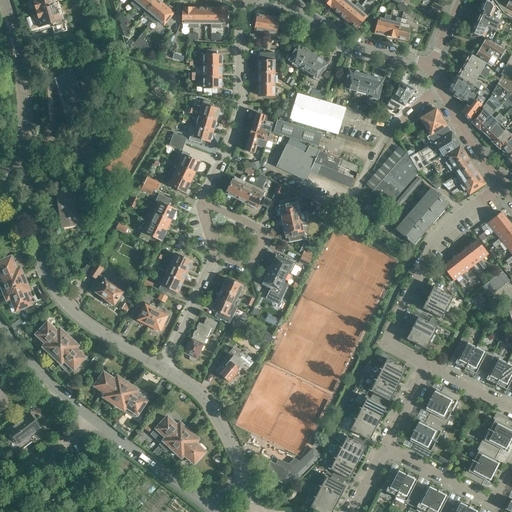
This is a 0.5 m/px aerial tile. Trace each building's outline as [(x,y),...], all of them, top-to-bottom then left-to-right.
[(35,2),(37,10),(57,4),(55,0),(30,0),(32,3),(35,2)] [(139,0),(134,6),(139,10),(142,7),(146,10),(155,0),(139,0)] [(148,18),(152,21),(165,6),(158,0),(155,0),(146,10),(151,15),(148,18)] [(336,0),(331,7),(340,14),(350,2),(347,0),(336,0)] [(481,12),(480,14),(490,18),(491,17),(496,19),(499,12),(491,0),(483,0),(484,0),(483,1),(483,2),(482,3),(482,4),(482,5),(479,11),(481,12)] [(350,2),(340,14),(349,21),(362,7),(357,3),(355,6),(350,2)] [(57,4),(37,10),(39,18),(37,19),(39,27),(58,21),(58,23),(52,24),(55,34),(67,30),(65,21),(61,10),(58,11),(57,4)] [(165,6),(152,21),(156,25),(159,21),(164,26),(174,13),(165,6)] [(362,7),(349,21),(357,29),(368,17),(362,12),(365,9),(362,7)] [(188,28),(193,28),(193,8),(183,8),(182,24),(188,24),(188,28)] [(193,8),(193,28),(199,28),(199,24),(204,24),(204,8),(193,8)] [(211,28),(216,28),(217,8),(204,8),(204,24),(211,24),(211,28)] [(217,8),(216,28),(221,28),(221,24),(227,24),(228,8),(217,8)] [(374,33),(386,36),(389,20),(390,16),(385,14),(384,19),(378,17),(374,33)] [(490,18),(480,14),(476,23),(499,33),(499,32),(501,27),(504,28),(506,23),(496,19),(491,17),(490,18)] [(260,36),(265,37),(268,17),(257,15),(255,31),(261,32),(260,36)] [(268,17),(265,37),(270,37),(271,33),(277,34),(279,19),(268,17)] [(395,21),(389,20),(386,36),(397,39),(401,18),(396,17),(395,21)] [(401,18),(397,39),(407,41),(411,25),(405,24),(406,19),(401,18)] [(499,33),(499,32),(499,33),(476,23),(475,24),(475,25),(474,25),(474,26),(474,27),(473,28),(473,29),(470,38),(482,37),(486,39),(498,47),(501,40),(496,38),(499,33)] [(135,39),(137,41),(144,33),(139,30),(135,35),(137,37),(135,39)] [(144,33),(137,41),(138,42),(140,39),(143,41),(147,36),(144,33)] [(497,58),(500,60),(506,51),(498,47),(486,39),(481,48),(497,58)] [(261,49),(272,50),(273,42),(269,41),(269,42),(260,41),(259,47),(262,48),(261,49)] [(294,63),(299,66),(308,51),(299,45),(288,62),(292,65),(294,63)] [(492,66),(497,58),(481,48),(476,56),(492,66)] [(299,66),(309,73),(318,57),(308,51),(299,66)] [(465,62),(487,75),(492,77),(494,73),(484,67),(486,64),(470,54),(468,56),(465,62)] [(511,81),(511,54),(502,71),(500,75),(502,76),(511,81)] [(204,67),(222,67),(222,55),(204,55),(204,67)] [(318,57),(309,73),(314,76),(312,77),(317,81),(328,64),(318,57)] [(61,64),(63,69),(62,69),(64,75),(55,77),(62,98),(63,98),(66,107),(75,104),(77,110),(86,107),(82,97),(83,96),(82,92),(80,93),(77,84),(92,79),(85,61),(71,66),(69,61),(61,64)] [(259,73),(275,73),(275,61),(259,61),(259,73)] [(487,75),(465,62),(461,69),(477,78),(479,75),(485,79),(487,75)] [(204,77),(222,77),(222,67),(204,67),(204,77)] [(479,90),(488,95),(490,92),(488,90),(481,86),(475,82),(477,78),(461,69),(458,74),(456,76),(472,86),(479,89),(479,90)] [(356,91),(361,74),(349,71),(344,90),(350,91),(350,89),(356,91)] [(259,73),(259,84),(275,84),(275,73),(259,73)] [(361,74),(356,91),(367,94),(372,76),(361,74)] [(372,76),(367,94),(373,95),(373,97),(378,99),(383,79),(372,76)] [(472,86),(456,76),(449,89),(450,92),(458,96),(457,98),(463,102),(464,100),(471,104),(475,96),(470,93),(471,91),(469,90),(472,86)] [(511,81),(502,76),(497,84),(505,90),(511,82),(511,81)] [(222,77),(204,77),(204,88),(204,96),(212,96),(212,94),(217,94),(217,88),(222,88),(222,77)] [(388,106),(399,112),(407,98),(409,99),(410,97),(413,92),(414,91),(413,88),(412,89),(401,83),(388,106)] [(275,84),(259,84),(259,96),(275,96),(275,84)] [(510,94),(505,90),(497,84),(491,94),(492,94),(472,123),(479,129),(491,116),(505,101),(510,95),(510,94)] [(392,87),(385,85),(381,101),(385,103),(392,87)] [(488,95),(479,90),(477,94),(478,95),(477,96),(478,96),(475,101),(474,100),(471,106),(468,107),(466,106),(462,111),(467,115),(466,117),(470,121),(482,105),(488,95)] [(337,105),(336,104),(296,92),(283,118),(338,134),(343,117),(355,120),(357,111),(355,110),(352,109),(337,105)] [(336,104),(337,105),(352,109),(353,103),(337,98),(336,104)] [(188,112),(199,115),(217,120),(220,110),(211,108),(213,102),(204,100),(201,111),(189,107),(188,112)] [(446,126),(445,124),(444,120),(441,117),(436,110),(421,119),(430,135),(421,140),(426,148),(452,133),(447,125),(446,126)] [(390,122),(392,116),(382,111),(380,117),(390,122)] [(252,132),(267,136),(268,132),(261,130),(265,116),(257,114),(252,132)] [(483,132),(486,135),(502,117),(499,114),(494,119),(491,116),(479,129),(481,132),(483,132)] [(196,126),(213,131),(217,120),(199,115),(196,126)] [(506,121),(502,117),(486,135),(489,138),(489,139),(492,142),(504,129),(501,126),(506,121)] [(279,121),(278,121),(274,133),(318,146),(321,134),(287,123),(287,121),(279,118),(279,121)] [(213,131),(196,126),(195,129),(192,128),(188,140),(201,144),(202,140),(210,142),(213,131)] [(495,145),(499,149),(511,136),(507,132),(504,129),(492,142),(495,145)] [(267,136),(252,132),(247,150),(255,152),(257,145),(258,145),(258,146),(262,147),(263,146),(266,147),(267,141),(266,141),(267,136)] [(171,139),(184,144),(187,138),(174,133),(171,139)] [(426,148),(409,158),(418,172),(425,167),(431,163),(442,156),(460,146),(452,133),(426,148)] [(506,157),(511,152),(511,135),(511,136),(499,149),(500,149),(501,148),(504,153),(504,154),(506,157)] [(184,144),(171,139),(169,145),(182,150),(184,144)] [(325,167),(330,169),(333,170),(335,171),(338,172),(343,160),(321,151),(316,163),(314,162),(320,150),(309,147),(306,154),(287,145),(276,167),(306,181),(310,172),(317,174),(321,165),(325,167)] [(431,163),(432,165),(438,174),(446,168),(466,155),(464,152),(460,146),(442,156),(431,163)] [(407,153),(387,175),(372,192),(388,207),(418,173),(418,172),(409,158),(407,153)] [(179,165),(195,172),(200,163),(182,154),(180,158),(182,159),(179,165)] [(452,170),(456,175),(472,165),(466,155),(446,168),(448,172),(452,170)] [(195,172),(179,165),(175,174),(191,182),(195,172)] [(317,174),(321,176),(325,167),(321,165),(317,174)] [(460,186),(461,186),(478,174),(472,165),(456,175),(442,184),(450,192),(456,188),(460,186)] [(321,176),(326,178),(330,169),(325,167),(321,176)] [(330,169),(326,178),(331,180),(335,171),(333,170),(330,169)] [(331,180),(337,182),(341,173),(338,172),(335,171),(331,180)] [(341,173),(337,182),(343,185),(347,176),(341,173)] [(191,182),(175,174),(172,181),(170,180),(168,184),(186,192),(191,182)] [(254,186),(246,203),(256,207),(264,191),(262,190),(263,189),(262,187),(267,177),(264,176),(260,174),(254,186)] [(469,194),(484,184),(478,174),(461,186),(464,190),(465,189),(469,194)] [(144,184),(158,190),(161,183),(148,176),(144,184)] [(347,176),(343,185),(349,188),(354,178),(347,176)] [(227,193),(237,198),(244,182),(235,177),(227,193)] [(430,177),(427,180),(432,185),(435,182),(430,177)] [(418,178),(412,184),(416,187),(422,181),(418,178)] [(237,198),(246,203),(254,186),(244,182),(237,198)] [(158,190),(144,184),(141,190),(151,195),(154,189),(157,191),(158,190)] [(275,193),(280,195),(284,186),(279,184),(275,193)] [(411,193),(416,187),(412,184),(407,190),(411,193)] [(58,187),(63,227),(78,225),(74,185),(58,187)] [(298,193),(307,198),(310,192),(301,187),(298,193)] [(312,189),(310,192),(307,198),(313,201),(318,192),(312,189)] [(420,201),(438,216),(437,215),(442,209),(443,210),(448,204),(431,189),(420,201)] [(407,190),(402,196),(406,199),(411,193),(407,190)] [(313,201),(316,202),(319,204),(324,195),(318,192),(313,201)] [(155,212),(171,220),(176,210),(168,206),(171,200),(159,194),(156,201),(160,203),(155,212)] [(319,204),(321,205),(325,207),(331,198),(324,195),(319,204)] [(400,206),(406,199),(402,196),(396,202),(400,206)] [(269,200),(264,197),(260,205),(266,207),(269,200)] [(280,205),(282,216),(300,213),(296,198),(281,201),(282,205),(280,205)] [(325,207),(332,211),(337,201),(331,198),(325,207)] [(337,201),(332,211),(339,214),(344,205),(337,201)] [(437,217),(438,216),(420,201),(396,230),(413,244),(414,244),(413,243),(418,237),(419,238),(424,232),(423,231),(426,228),(427,229),(432,223),(431,222),(436,216),(437,217)] [(368,205),(364,209),(370,215),(374,211),(368,205)] [(394,205),(388,212),(392,215),(397,209),(394,205)] [(150,222),(166,230),(171,220),(155,212),(150,222)] [(387,221),(392,215),(388,212),(383,218),(387,221)] [(487,223),(494,231),(508,221),(501,212),(487,223)] [(282,216),(285,227),(302,223),(300,213),(282,216)] [(166,230),(150,222),(147,221),(139,238),(148,242),(151,235),(161,240),(166,230)] [(501,240),(511,231),(511,226),(508,221),(494,231),(500,239),(496,241),(498,244),(502,242),(501,240)] [(337,228),(344,230),(346,225),(339,222),(337,228)] [(116,229),(125,233),(128,228),(119,223),(116,229)] [(302,223),(285,227),(287,237),(304,233),(302,223)] [(354,231),(366,236),(368,231),(357,226),(354,231)] [(502,242),(508,248),(511,244),(511,231),(501,240),(502,242)] [(488,254),(477,240),(469,247),(479,261),(481,260),(488,254)] [(469,247),(460,254),(471,268),(478,262),(481,266),(484,263),(481,260),(479,261),(469,247)] [(302,256),(311,260),(313,255),(304,251),(302,256)] [(0,273),(0,276),(2,276),(3,278),(9,275),(11,279),(22,274),(20,268),(16,270),(11,257),(2,261),(1,257),(0,255),(0,254),(0,270),(1,273),(0,273)] [(171,264),(187,272),(192,262),(176,254),(171,264)] [(460,254),(451,260),(462,274),(464,273),(471,268),(460,254)] [(288,273),(290,274),(296,261),(285,256),(284,259),(276,255),(272,265),(288,273)] [(311,260),(302,256),(299,261),(308,266),(311,260)] [(461,275),(464,279),(467,277),(464,273),(462,274),(451,260),(443,267),(454,281),(461,275)] [(83,271),(99,282),(107,270),(103,268),(95,263),(92,267),(88,264),(83,271)] [(166,274),(182,281),(187,272),(171,264),(166,274)] [(272,265),(267,274),(283,282),(288,273),(272,265)] [(509,281),(502,272),(498,275),(505,284),(509,281)] [(26,284),(22,274),(11,279),(9,275),(3,278),(2,276),(0,276),(0,281),(7,299),(12,297),(11,295),(17,293),(15,288),(26,284)] [(182,281),(166,274),(161,284),(178,291),(182,281)] [(283,282),(267,274),(262,284),(274,290),(271,295),(273,296),(274,297),(275,298),(275,299),(277,300),(276,302),(277,303),(275,308),(281,311),(282,310),(286,312),(287,308),(288,308),(291,302),(290,302),(291,299),(287,296),(284,294),(283,292),(283,291),(283,289),(281,288),(283,282)] [(505,284),(498,275),(494,278),(501,287),(505,284)] [(222,288),(238,296),(243,286),(227,278),(222,288)] [(501,287),(494,278),(490,281),(497,290),(501,287)] [(105,279),(96,292),(107,299),(106,300),(107,300),(107,301),(113,305),(113,304),(114,305),(123,292),(105,279)] [(497,290),(490,281),(486,284),(493,293),(497,290)] [(12,297),(7,299),(8,301),(12,300),(16,310),(31,304),(25,291),(29,290),(26,284),(15,288),(17,293),(11,295),(12,297)] [(486,284),(482,287),(489,296),(493,293),(486,284)] [(428,297),(448,308),(453,297),(434,287),(430,294),(428,297)] [(217,298),(237,307),(239,302),(236,301),(238,296),(222,288),(217,298)] [(448,308),(428,297),(427,298),(428,298),(426,302),(426,301),(422,309),(442,319),(448,308),(449,309),(450,309),(448,308)] [(237,307),(217,298),(212,308),(218,311),(215,316),(229,323),(237,307)] [(491,311),(497,307),(493,301),(486,306),(491,311)] [(137,320),(149,326),(157,310),(145,304),(137,320)] [(157,310),(149,326),(160,332),(164,324),(166,325),(170,316),(157,310)] [(494,312),(484,316),(486,321),(491,319),(496,317),(494,312)] [(185,353),(190,355),(189,358),(190,360),(193,362),(196,361),(197,359),(204,344),(207,337),(205,336),(209,327),(214,330),(217,322),(207,317),(204,324),(199,322),(197,327),(198,328),(196,331),(195,330),(193,335),(194,335),(192,338),(185,353)] [(412,328),(432,338),(438,328),(418,317),(414,324),(412,328)] [(231,326),(236,329),(238,330),(239,330),(240,331),(242,327),(240,326),(241,325),(233,321),(231,326)] [(511,326),(511,321),(493,329),(502,335),(505,328),(511,325),(511,326)] [(42,345),(44,346),(47,343),(48,344),(52,340),(56,343),(65,333),(60,329),(57,332),(48,323),(37,334),(45,341),(42,345)] [(236,329),(231,326),(224,338),(227,340),(229,336),(231,338),(236,329)] [(434,339),(432,338),(412,328),(412,329),(410,332),(407,339),(416,344),(414,347),(423,351),(424,348),(426,349),(432,339),(434,340),(434,339)] [(73,340),(65,333),(56,343),(52,340),(48,344),(47,343),(44,346),(61,362),(64,359),(63,358),(67,353),(64,350),(73,340)] [(464,371),(477,347),(477,346),(476,348),(467,343),(467,342),(461,338),(452,356),(457,359),(455,363),(465,369),(464,371)] [(64,359),(61,362),(62,363),(61,365),(69,372),(73,367),(74,368),(84,357),(75,348),(78,345),(73,340),(64,350),(67,353),(63,358),(64,359)] [(216,370),(220,373),(229,381),(234,374),(235,375),(244,363),(249,368),(253,363),(250,360),(251,358),(245,354),(244,355),(241,352),(240,353),(233,347),(227,355),(231,359),(225,366),(222,364),(216,370)] [(477,347),(464,371),(465,369),(476,374),(478,370),(483,372),(492,354),(486,351),(485,353),(476,348),(477,347)] [(495,387),(508,362),(507,362),(507,364),(497,359),(498,357),(492,354),(483,372),(488,375),(486,379),(496,385),(495,387)] [(90,363),(95,366),(99,360),(94,357),(90,363)] [(379,369),(381,370),(401,380),(402,380),(401,379),(403,376),(407,369),(387,359),(381,369),(380,368),(379,369)] [(508,363),(508,362),(495,387),(496,385),(507,390),(509,386),(511,387),(511,366),(507,364),(508,363)] [(376,381),(395,391),(396,391),(396,390),(399,384),(401,380),(381,370),(376,380),(374,379),(374,380),(376,381)] [(102,394),(104,396),(107,392),(108,394),(112,388),(116,391),(123,380),(117,376),(115,380),(104,372),(95,385),(105,391),(102,394)] [(68,387),(67,388),(72,393),(78,387),(70,379),(65,385),(68,387)] [(132,386),(123,380),(116,391),(112,388),(108,394),(107,392),(104,396),(108,398),(106,402),(110,404),(112,401),(124,409),(126,406),(124,404),(128,399),(124,397),(132,386)] [(374,393),(372,396),(383,402),(384,399),(390,401),(392,397),(395,391),(376,381),(370,391),(369,390),(368,390),(374,393)] [(126,406),(124,409),(126,411),(125,412),(126,413),(132,417),(134,417),(135,418),(146,401),(135,393),(137,390),(132,386),(124,397),(128,399),(124,404),(126,406)] [(429,399),(453,412),(453,411),(452,410),(457,401),(458,402),(462,396),(444,387),(441,392),(436,390),(431,400),(429,399)] [(8,403),(0,390),(0,409),(2,408),(4,408),(8,405),(8,403)] [(361,408),(381,419),(384,412),(386,408),(381,405),(383,402),(372,396),(370,399),(365,397),(366,398),(361,408)] [(428,418),(445,427),(449,421),(447,420),(452,411),(453,412),(429,399),(431,400),(426,411),(430,413),(428,418)] [(356,419),(375,429),(377,426),(381,419),(382,419),(381,419),(361,408),(359,407),(359,408),(361,409),(356,419)] [(488,429),(511,441),(510,441),(511,437),(511,428),(511,426),(511,421),(496,413),(492,420),(494,421),(489,430),(488,429)] [(8,430),(23,449),(33,441),(29,436),(40,427),(30,414),(8,430)] [(152,415),(145,425),(150,429),(158,420),(152,415)] [(152,433),(162,442),(167,437),(169,439),(173,434),(176,436),(185,427),(181,423),(178,426),(168,416),(157,428),(152,433)] [(375,429),(356,419),(354,418),(354,419),(355,420),(350,430),(370,441),(373,433),(375,430),(376,430),(376,429),(375,429)] [(442,433),(445,427),(428,418),(425,423),(420,421),(415,431),(413,430),(437,443),(438,442),(436,441),(441,432),(442,433)] [(117,425),(123,429),(126,425),(120,420),(117,425)] [(184,444),(193,434),(185,427),(176,436),(173,434),(169,439),(167,437),(162,442),(161,444),(167,450),(170,446),(179,454),(174,460),(177,462),(182,456),(181,456),(185,453),(182,451),(187,446),(184,444)] [(483,439),(480,445),(498,454),(500,449),(505,451),(510,441),(511,442),(511,441),(488,429),(488,430),(489,430),(484,440),(483,439)] [(414,444),(411,449),(429,458),(433,452),(431,451),(436,442),(437,443),(413,430),(415,431),(410,441),(414,444)] [(181,456),(182,456),(183,458),(186,455),(194,462),(205,451),(195,442),(198,439),(193,434),(184,444),(187,446),(182,451),(185,453),(181,456)] [(341,448),(360,458),(361,458),(363,454),(366,447),(347,437),(341,447),(339,447),(341,448)] [(472,460),(496,473),(494,471),(499,461),(495,459),(498,454),(480,445),(477,451),(478,452),(474,461),(472,460)] [(263,474),(292,487),(322,456),(313,447),(290,471),(269,461),(263,474)] [(333,458),(335,459),(355,469),(356,469),(355,468),(359,462),(360,458),(341,448),(336,458),(334,457),(333,458)] [(87,464),(92,468),(98,460),(93,456),(87,464)] [(449,461),(439,456),(436,462),(446,467),(449,461)] [(355,469),(335,459),(330,469),(328,468),(328,469),(349,480),(352,475),(352,476),(355,469)] [(496,473),(472,460),(472,461),(473,461),(468,471),(467,470),(464,476),(482,485),(484,480),(489,482),(494,472),(496,473)] [(183,474),(188,479),(189,477),(190,478),(195,475),(188,469),(183,474)] [(395,498),(408,474),(408,473),(407,476),(396,470),(394,475),(389,472),(379,490),(386,493),(387,492),(396,496),(395,498)] [(405,503),(411,506),(420,488),(415,486),(417,481),(407,476),(408,474),(395,498),(396,498),(396,497),(406,501),(405,503)] [(321,487),(341,497),(344,490),(346,486),(325,475),(324,476),(326,477),(321,487)] [(341,497),(321,487),(319,486),(321,487),(316,497),(335,507),(337,504),(341,497),(341,498),(341,497)] [(427,511),(439,489),(437,491),(427,486),(425,491),(420,488),(411,506),(417,509),(418,508),(426,511),(427,511)] [(446,511),(451,504),(446,501),(448,497),(438,492),(439,490),(439,489),(427,511),(446,511)] [(336,508),(335,507),(316,497),(314,496),(313,497),(315,498),(310,509),(316,511),(332,511),(333,511),(335,508),(336,508)] [(451,504),(446,511),(466,511),(470,505),(469,505),(468,507),(458,502),(456,507),(451,504)]
